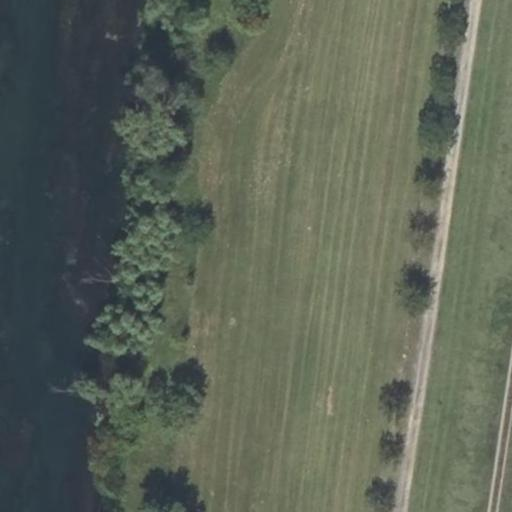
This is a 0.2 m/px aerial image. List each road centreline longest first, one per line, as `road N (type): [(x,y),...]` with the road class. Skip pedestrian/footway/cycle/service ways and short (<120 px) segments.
road 1 (track): [(474,0),(399,511)]
road 2 (track): [(490,511),(511,367)]
